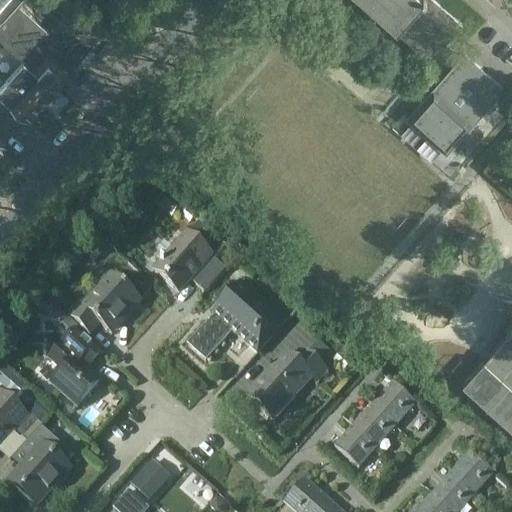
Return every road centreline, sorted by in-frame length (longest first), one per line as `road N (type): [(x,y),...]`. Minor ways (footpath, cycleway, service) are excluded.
road 1 (tertiary): [(0,232),(207,0)]
road 2 (residential): [(79,511),(163,410)]
road 3 (residential): [(163,410),(132,361),(176,310)]
